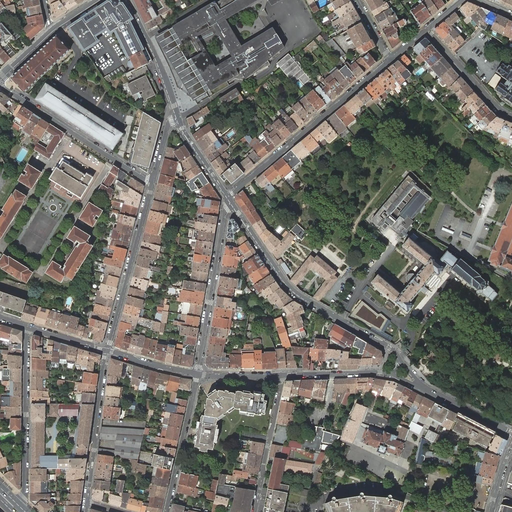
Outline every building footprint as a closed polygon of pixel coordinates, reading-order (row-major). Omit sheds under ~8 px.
[(40,5),(39,0),(25,0),(23,1),(24,6),(22,6),(18,7),(19,10),(22,9),(30,7),(40,5)] [(57,17),(67,11),(58,0),(53,0),(55,3),(51,5),(53,15),(57,17)] [(58,0),(67,11),(78,4),(74,0),(58,0)] [(107,28),(110,33),(115,30),(116,29),(127,21),(129,20),(130,20),(132,18),(122,4),(121,4),(121,3),(121,2),(120,2),(121,2),(120,2),(120,1),(120,0),(119,0),(111,0),(111,1),(111,2),(110,2),(109,1),(95,10),(96,11),(98,15),(94,18),(102,31),(107,28)] [(158,16),(159,16),(168,10),(171,9),(164,0),(160,0),(165,7),(155,13),(152,7),(148,0),(133,0),(140,13),(145,24),(158,16)] [(188,61),(194,72),(201,84),(205,82),(211,91),(213,95),(229,86),(226,82),(239,74),(235,68),(238,66),(246,79),(271,64),(268,61),(285,47),(273,28),(242,46),(226,20),(258,0),(268,0),(272,6),(281,0),(216,0),(168,29),(162,33),(159,35),(170,53),(180,47),(191,41),(199,54),(188,61)] [(351,2),(349,0),(337,0),(335,1),(333,2),(334,4),(333,4),(336,8),(337,10),(351,2)] [(365,0),(371,11),(386,3),(385,2),(383,3),(381,0),(365,0)] [(420,1),(420,0),(418,1),(420,4),(419,5),(417,4),(414,7),(414,8),(411,11),(410,11),(420,25),(431,16),(421,2),(420,1)] [(431,16),(438,11),(430,0),(427,0),(428,0),(424,3),(423,1),(421,2),(431,16)] [(430,0),(438,11),(445,5),(441,0),(430,0)] [(511,0),(501,0),(499,2),(511,8),(511,0)] [(314,2),(309,5),(314,13),(318,10),(314,2)] [(337,10),(335,11),(336,13),(337,12),(338,15),(334,17),(335,20),(355,10),(351,2),(337,10)] [(466,18),(470,15),(481,8),(468,2),(460,8),(466,18)] [(371,11),(375,17),(388,10),(390,9),(386,3),(371,11)] [(2,4),(0,5),(0,13),(2,12),(4,12),(7,9),(10,12),(12,17),(15,21),(16,10),(15,5),(11,5),(9,6),(5,7),(3,5),(2,4)] [(42,15),(40,5),(30,7),(22,9),(23,12),(27,11),(28,15),(25,16),(26,18),(32,17),(42,15)] [(395,14),(396,13),(396,12),(394,12),(392,8),(390,9),(388,10),(375,17),(378,23),(395,14)] [(470,15),(479,26),(490,12),(481,8),(470,15)] [(359,16),(355,10),(335,20),(332,22),(334,25),(338,23),(339,25),(337,26),(338,27),(359,16)] [(455,12),(444,22),(452,31),(454,29),(456,27),(454,23),(459,19),(455,12)] [(490,12),(479,26),(481,28),(483,25),(485,26),(487,23),(493,25),(497,15),(490,12)] [(378,23),(382,31),(399,22),(398,20),(395,22),(393,18),(396,16),(395,14),(378,23)] [(44,25),(42,15),(32,17),(26,18),(28,24),(22,30),(30,40),(43,29),(44,25)] [(493,25),(491,29),(502,34),(508,20),(497,15),(493,25)] [(151,29),(152,28),(157,25),(164,21),(164,19),(162,20),(159,16),(158,16),(145,24),(149,30),(151,29)] [(362,22),(359,16),(338,27),(339,30),(341,30),(342,32),(341,33),(341,34),(347,30),(362,22)] [(392,49),(401,42),(397,34),(397,33),(397,31),(396,29),(395,28),(396,28),(399,26),(399,27),(400,28),(406,25),(404,21),(408,19),(407,17),(399,22),(382,31),(387,39),(392,49)] [(86,23),(83,19),(69,28),(84,51),(85,50),(97,41),(94,37),(100,33),(102,31),(94,18),(92,20),(86,23)] [(0,34),(2,37),(6,41),(9,39),(11,40),(12,42),(16,39),(13,36),(12,35),(10,33),(0,21),(1,20),(0,20),(0,34)] [(134,66),(136,70),(146,65),(148,63),(152,61),(152,62),(153,61),(147,50),(143,52),(142,51),(144,50),(129,20),(127,21),(116,29),(115,30),(128,58),(129,57),(131,60),(129,61),(128,61),(128,62),(129,62),(128,64),(128,65),(128,64),(129,67),(131,67),(131,68),(132,68),(132,67),(134,66)] [(511,21),(508,20),(502,34),(511,38),(511,21)] [(357,48),(372,40),(362,22),(347,30),(357,48)] [(452,31),(444,22),(435,29),(435,30),(443,39),(452,31)] [(471,35),(471,36),(472,38),(476,34),(477,35),(480,31),(482,29),(481,28),(479,26),(471,35)] [(195,101),(207,94),(201,84),(194,72),(188,61),(180,47),(168,29),(159,35),(155,37),(185,87),(191,97),(193,102),(195,101)] [(443,39),(448,45),(459,35),(454,29),(452,31),(443,39)] [(16,39),(16,40),(21,35),(17,30),(14,33),(12,35),(13,36),(16,39)] [(448,45),(454,51),(465,41),(459,35),(448,45)] [(57,36),(11,79),(24,93),(70,51),(58,37),(57,36)] [(465,41),(454,51),(455,53),(472,38),(471,36),(465,41)] [(419,54),(431,44),(425,38),(413,48),(419,54)] [(332,39),(326,42),(339,58),(345,54),(332,39)] [(357,48),(361,54),(363,53),(367,51),(375,47),(372,40),(357,48)] [(316,44),(314,41),(307,46),(309,48),(309,49),(316,44)] [(436,50),(431,44),(419,54),(416,58),(422,64),(425,61),(436,50)] [(3,50),(11,58),(15,54),(8,46),(3,50)] [(0,57),(5,63),(11,58),(3,50),(1,47),(0,48),(0,57)] [(442,57),(436,50),(425,61),(428,64),(426,66),(429,69),(442,57)] [(408,52),(405,55),(411,62),(414,59),(408,52)] [(360,56),(370,68),(376,62),(369,53),(366,56),(363,53),(361,54),(359,55),(360,56)] [(314,90),(326,105),(331,100),(317,84),(294,57),(293,59),(288,54),(277,63),(281,68),(294,83),(299,79),(311,93),(314,90)] [(411,62),(405,55),(397,61),(405,68),(411,62)] [(355,62),(364,73),(370,68),(360,56),(359,57),(361,59),(358,61),(355,58),(352,59),(355,62)] [(429,71),(437,80),(440,77),(451,67),(442,57),(429,69),(426,71),(428,72),(429,71)] [(405,68),(397,61),(392,65),(404,79),(411,74),(405,68)] [(344,63),(345,64),(357,79),(364,73),(355,62),(350,66),(347,62),(344,63)] [(496,88),(495,90),(497,92),(502,96),(502,95),(505,97),(504,98),(505,99),(503,100),(510,105),(511,104),(511,67),(509,65),(507,67),(503,64),(502,63),(496,72),(501,76),(506,80),(504,83),(502,82),(501,82),(501,83),(500,83),(499,84),(498,84),(495,88),(496,88)] [(339,71),(350,84),(357,79),(345,64),(343,65),(345,67),(339,71)] [(399,85),(400,86),(402,84),(401,83),(405,80),(404,79),(392,65),(387,70),(399,85)] [(122,66),(108,75),(111,79),(125,70),(122,66)] [(461,77),(451,67),(440,77),(442,80),(440,82),(440,83),(442,86),(443,86),(446,84),(448,86),(445,88),(447,90),(461,77)] [(338,70),(331,75),(344,90),(350,84),(339,71),(338,70)] [(399,85),(387,70),(381,75),(393,89),(394,89),(396,92),(401,88),(399,85)] [(502,78),(495,74),(488,84),(495,88),(502,78)] [(325,80),(337,95),(344,90),(331,75),(325,80)] [(392,90),(393,89),(381,75),(375,79),(385,91),(389,88),(392,90)] [(149,82),(146,76),(128,84),(133,95),(139,92),(143,90),(147,99),(155,95),(149,82)] [(447,90),(448,91),(451,88),(456,94),(466,84),(461,77),(447,90)] [(317,84),(331,100),(337,95),(325,80),(323,78),(320,80),(321,81),(322,83),(320,85),(318,83),(317,84)] [(369,84),(382,99),(383,98),(381,95),(383,93),(385,96),(387,94),(385,91),(375,79),(369,84)] [(207,94),(211,91),(205,82),(201,84),(207,94)] [(41,93),(37,99),(44,103),(42,105),(49,109),(50,107),(69,119),(67,121),(74,125),(75,123),(94,136),(93,137),(99,142),(100,140),(113,148),(116,144),(117,145),(121,139),(120,138),(123,133),(120,131),(92,113),(47,84),(44,89),(43,88),(40,92),(41,93)] [(380,100),(382,99),(369,84),(364,89),(373,101),(378,97),(380,100)] [(466,84),(456,94),(462,100),(460,102),(461,104),(463,102),(474,92),(466,84)] [(237,96),(240,94),(236,88),(212,103),(216,110),(237,96)] [(363,105),(367,108),(374,102),(373,101),(364,89),(356,96),(363,105)] [(143,90),(139,92),(144,102),(147,100),(147,99),(143,90)] [(318,112),(326,105),(314,90),(311,93),(307,96),(306,95),(304,96),(305,97),(318,112)] [(0,101),(4,106),(11,99),(0,91),(0,101)] [(428,91),(425,94),(432,101),(435,98),(428,91)] [(480,98),(474,92),(463,102),(466,105),(462,108),(465,111),(480,98)] [(363,105),(356,96),(344,105),(352,114),(358,109),(363,105)] [(311,117),(318,112),(305,97),(299,103),(311,117)] [(485,105),(480,98),(465,111),(463,114),(465,116),(470,112),(471,110),(475,114),(485,105)] [(311,117),(299,103),(292,108),(292,109),(304,123),(311,117)] [(253,113),(247,104),(245,105),(251,114),(253,113)] [(335,113),(346,126),(355,118),(354,117),(352,114),(344,105),(335,113)] [(491,111),(485,105),(475,114),(473,116),(476,119),(475,121),(477,123),(491,111)] [(16,117),(14,122),(21,126),(20,127),(23,129),(33,113),(23,107),(16,117)] [(50,107),(49,109),(67,121),(69,119),(50,107)] [(192,116),(187,119),(189,127),(194,124),(196,123),(203,118),(211,113),(207,107),(201,110),(193,116),(192,116)] [(280,120),(291,134),(298,128),(289,118),(282,109),(279,112),(283,117),(280,120)] [(289,118),(298,128),(304,123),(292,109),(290,110),(294,114),(289,118)] [(477,123),(476,124),(482,130),(483,130),(497,117),(491,111),(477,123)] [(161,123),(143,112),(133,149),(133,152),(134,152),(131,162),(132,163),(137,164),(136,166),(147,173),(148,172),(151,160),(150,160),(152,153),(153,153),(157,139),(157,137),(159,132),(158,132),(159,126),(160,127),(161,123)] [(42,119),(33,113),(23,129),(22,131),(35,139),(33,140),(38,143),(46,131),(50,124),(42,119)] [(346,126),(335,113),(326,121),(338,135),(347,128),(346,126)] [(493,137),(497,139),(498,137),(505,120),(497,117),(483,130),(494,135),(493,137)] [(278,120),(273,124),(285,139),(291,134),(280,120),(279,119),(279,120),(278,120)] [(511,132),(511,123),(505,120),(498,137),(499,138),(499,140),(507,144),(511,132)] [(325,139),(329,143),(338,135),(326,121),(316,129),(323,136),(325,139)] [(75,123),(74,125),(80,129),(83,131),(87,134),(93,137),(94,136),(75,123)] [(38,143),(34,150),(49,159),(53,153),(52,152),(60,139),(61,140),(65,134),(50,124),(46,131),(49,132),(47,136),(49,137),(51,134),(54,136),(46,149),(38,143)] [(267,130),(265,131),(266,132),(269,138),(276,147),(285,139),(273,124),(271,126),(270,124),(265,128),(267,130)] [(196,132),(192,135),(196,141),(211,130),(208,126),(207,125),(204,127),(202,129),(200,130),(199,130),(196,132)] [(323,136),(316,129),(310,134),(316,142),(323,136)] [(211,130),(196,141),(203,152),(214,143),(217,141),(218,140),(216,138),(216,137),(214,134),(213,133),(211,130)] [(260,137),(257,139),(258,140),(268,153),(276,147),(269,138),(266,132),(264,134),(266,137),(263,140),(260,137)] [(309,152),(318,145),(316,142),(310,134),(301,142),(309,152)] [(316,142),(318,145),(325,139),(323,136),(316,142)] [(384,136),(380,141),(387,147),(391,143),(384,136)] [(52,152),(53,153),(61,140),(60,139),(52,152)] [(100,140),(99,142),(112,150),(113,148),(100,140)] [(250,142),(249,143),(253,148),(252,149),(260,160),(268,153),(258,140),(256,141),(258,144),(254,147),(252,144),(250,142)] [(300,160),(309,152),(301,142),(292,150),(300,160)] [(214,143),(203,152),(207,158),(218,149),(214,143)] [(225,143),(221,147),(218,149),(207,158),(211,163),(221,156),(222,155),(220,153),(223,151),(228,147),(225,143)] [(168,147),(164,159),(174,161),(175,155),(175,151),(181,160),(178,162),(180,163),(191,156),(184,145),(177,149),(168,147)] [(260,160),(252,149),(250,151),(251,152),(252,153),(253,153),(250,155),(248,153),(246,154),(254,165),(260,160)] [(282,158),(291,169),(301,161),(300,160),(292,150),(282,158)] [(221,156),(211,163),(216,170),(225,162),(225,161),(223,162),(222,160),(229,155),(226,151),(224,153),(222,155),(221,156)] [(254,165),(246,154),(244,156),(247,159),(238,166),(244,174),(254,165)] [(191,156),(180,163),(181,165),(183,164),(187,169),(183,172),(184,175),(198,166),(191,156)] [(281,176),(282,177),(291,169),(282,158),(272,166),(280,175),(281,176)] [(164,159),(160,173),(175,177),(178,178),(178,177),(176,176),(175,174),(177,168),(182,170),(181,165),(180,163),(178,162),(174,161),(164,159)] [(228,160),(225,162),(216,170),(220,176),(235,164),(234,162),(231,164),(228,160)] [(50,179),(81,198),(82,196),(88,187),(87,187),(93,177),(87,173),(86,175),(63,162),(59,169),(57,168),(51,177),(50,179)] [(420,169),(423,172),(424,171),(429,167),(427,163),(421,168),(422,168),(420,169)] [(238,166),(235,164),(220,176),(224,181),(227,179),(231,184),(244,174),(238,166)] [(19,181),(32,189),(42,173),(28,165),(25,171),(27,173),(25,176),(22,175),(19,181)] [(119,170),(114,166),(110,172),(112,173),(104,186),(102,185),(98,191),(112,199),(114,191),(109,188),(116,176),(117,177),(119,170)] [(184,175),(185,177),(186,176),(188,175),(191,179),(202,172),(198,166),(184,175)] [(281,176),(280,175),(272,166),(263,174),(269,182),(271,183),(273,186),(276,184),(275,182),(281,176)] [(127,174),(119,170),(117,177),(117,180),(142,195),(144,186),(132,178),(128,185),(127,184),(127,183),(123,181),(127,174)] [(112,173),(110,172),(102,185),(104,186),(112,173)] [(186,182),(192,191),(197,189),(200,189),(195,183),(196,182),(197,180),(198,179),(204,187),(209,183),(202,172),(191,179),(189,180),(186,182)] [(160,173),(158,183),(172,187),(175,177),(160,173)] [(269,182),(263,174),(256,180),(262,188),(269,182)] [(394,221),(419,191),(423,194),(424,192),(424,191),(422,189),(422,190),(415,184),(416,183),(408,176),(371,220),(380,227),(381,225),(385,229),(389,224),(392,226),(395,222),(394,221)] [(142,195),(117,180),(114,191),(112,199),(111,200),(139,208),(142,195)] [(158,183),(156,191),(170,195),(173,196),(175,188),(172,187),(158,183)] [(200,189),(197,189),(197,192),(201,191),(205,197),(200,198),(200,197),(197,196),(197,198),(198,198),(220,202),(221,200),(209,183),(204,187),(200,189)] [(0,238),(1,239),(24,202),(23,201),(26,197),(16,190),(13,195),(12,194),(3,210),(2,209),(0,208),(0,238)] [(156,191),(153,200),(167,204),(170,195),(156,191)] [(240,207),(249,201),(243,191),(236,196),(236,200),(240,207)] [(423,194),(419,191),(394,221),(395,222),(392,226),(390,228),(399,235),(401,233),(403,230),(405,228),(407,230),(414,222),(411,220),(427,201),(426,199),(427,198),(423,194)] [(266,202),(268,204),(271,202),(265,194),(262,196),(266,202)] [(199,206),(219,209),(220,202),(198,198),(197,206),(199,206)] [(139,208),(111,200),(110,204),(122,207),(121,212),(113,210),(112,212),(118,214),(136,218),(139,208)] [(153,200),(151,210),(168,215),(169,215),(172,205),(170,205),(167,204),(153,200)] [(255,210),(255,209),(252,204),(249,201),(240,207),(246,216),(255,210)] [(511,238),(511,202),(504,221),(503,221),(502,225),(500,229),(501,229),(494,246),(493,246),(490,253),(491,254),(488,261),(491,262),(490,265),(496,267),(497,265),(499,266),(500,267),(500,266),(507,251),(511,238)] [(80,218),(93,227),(97,221),(94,219),(96,215),(99,217),(103,211),(90,203),(80,218)] [(218,217),(219,209),(199,206),(197,214),(199,214),(218,217)] [(151,210),(148,220),(166,224),(168,215),(151,210)] [(260,220),(261,219),(260,218),(257,214),(255,210),(246,216),(253,225),(260,220)] [(134,226),(136,218),(118,214),(117,217),(119,217),(119,220),(117,219),(117,221),(119,222),(134,226)] [(216,225),(218,217),(199,214),(198,220),(194,219),(194,221),(216,225)] [(236,231),(240,229),(233,219),(230,220),(226,238),(232,239),(234,239),(235,235),(233,235),(233,233),(234,233),(236,231)] [(148,220),(145,232),(160,236),(161,236),(164,237),(165,234),(163,234),(163,233),(158,231),(160,226),(163,227),(164,226),(167,227),(168,225),(166,224),(148,220)] [(194,221),(189,220),(188,223),(196,225),(195,230),(215,233),(216,225),(194,221)] [(266,229),(266,228),(264,224),(260,220),(253,225),(260,236),(266,229)] [(114,229),(113,231),(131,235),(134,226),(119,222),(117,229),(116,228),(114,228),(114,229)] [(307,234),(297,224),(290,230),(301,241),(307,234)] [(87,241),(90,238),(90,236),(75,227),(68,238),(76,243),(77,241),(80,243),(77,247),(65,265),(66,266),(63,270),(60,268),(61,267),(53,262),(46,273),(62,283),(63,281),(65,278),(66,278),(67,278),(67,277),(70,279),(72,280),(93,246),(91,245),(88,243),(88,242),(88,241),(87,241)] [(195,230),(193,229),(192,239),(197,240),(213,243),(215,233),(195,230)] [(260,236),(264,242),(271,235),(271,234),(266,229),(260,236)] [(113,231),(112,238),(129,243),(131,235),(113,231)] [(272,255),(276,260),(290,243),(295,237),(289,231),(281,241),(280,242),(271,253),(272,255)] [(158,246),(161,236),(160,236),(145,232),(142,241),(157,245),(158,246)] [(444,269),(441,265),(437,262),(414,243),(415,241),(418,237),(413,233),(411,236),(410,236),(408,239),(406,241),(402,246),(407,250),(410,253),(414,256),(418,259),(421,262),(422,263),(425,265),(422,268),(422,269),(416,276),(413,273),(408,274),(406,277),(406,281),(409,284),(403,291),(402,292),(400,294),(398,292),(397,291),(378,275),(371,283),(373,284),(377,287),(402,309),(406,312),(407,313),(413,306),(413,305),(412,304),(410,302),(419,292),(420,290),(424,286),(425,284),(434,273),(437,275),(438,276),(444,269)] [(248,241),(244,235),(236,240),(237,244),(239,242),(241,245),(248,241)] [(264,242),(271,253),(280,242),(271,235),(264,242)] [(129,243),(112,238),(110,245),(111,245),(127,250),(129,243)] [(212,250),(213,243),(197,240),(196,244),(191,244),(191,246),(196,247),(212,250)] [(142,241),(140,248),(158,253),(160,253),(161,248),(167,250),(167,248),(158,246),(157,245),(142,241)] [(253,248),(248,241),(241,245),(238,248),(238,250),(240,249),(244,254),(253,248)] [(417,242),(415,241),(414,243),(437,262),(439,260),(417,242)] [(107,258),(124,262),(127,250),(111,245),(110,249),(112,250),(115,251),(114,256),(108,254),(107,258)] [(238,248),(225,246),(224,255),(240,257),(239,255),(237,255),(238,248)] [(190,251),(189,253),(194,254),(211,257),(212,250),(196,247),(195,251),(190,251)] [(140,248),(139,255),(154,259),(155,260),(155,258),(156,258),(157,254),(161,255),(161,254),(160,253),(158,253),(140,248)] [(257,254),(253,248),(244,254),(240,257),(240,259),(241,258),(242,259),(246,257),(248,260),(257,254)] [(451,267),(457,259),(447,250),(439,260),(437,262),(441,265),(444,262),(448,265),(451,267)] [(507,251),(500,266),(511,271),(511,272),(511,273),(511,259),(505,257),(507,251)] [(188,260),(191,261),(193,261),(209,264),(211,257),(194,254),(194,258),(192,258),(189,257),(188,260)] [(264,265),(257,254),(248,260),(243,264),(250,275),(264,265)] [(2,269),(22,281),(22,280),(27,283),(33,273),(28,270),(29,269),(9,257),(9,258),(4,255),(0,261),(0,266),(3,268),(2,269)] [(139,255),(136,265),(151,269),(152,269),(155,270),(156,267),(152,266),(154,259),(139,255)] [(240,259),(240,257),(224,255),(222,266),(236,268),(237,268),(238,260),(240,260),(240,259)] [(312,298),(319,301),(329,289),(338,279),(334,275),(336,272),(333,269),(332,269),(327,265),(320,259),(321,259),(318,256),(317,256),(314,259),(311,256),(308,259),(301,267),(290,280),(290,281),(296,286),(296,285),(311,268),(318,274),(326,280),(312,298)] [(103,262),(103,263),(122,269),(124,262),(107,258),(106,257),(105,263),(103,262)] [(457,259),(451,267),(450,267),(449,269),(449,270),(450,271),(452,271),(455,273),(454,274),(455,275),(456,274),(459,276),(458,277),(459,278),(460,277),(463,279),(462,280),(463,281),(464,280),(466,283),(466,284),(467,284),(467,283),(470,286),(470,287),(470,288),(471,287),(472,287),(473,287),(476,290),(476,291),(476,293),(478,294),(482,294),(488,298),(491,300),(491,301),(492,301),(498,294),(494,291),(494,290),(489,286),(488,281),(487,280),(486,280),(484,281),(481,277),(480,276),(481,275),(480,275),(479,275),(476,273),(477,272),(476,271),(476,272),(473,270),(473,269),(472,268),(472,269),(469,267),(469,266),(468,265),(468,266),(465,263),(466,263),(465,262),(464,263),(461,260),(462,259),(461,259),(460,259),(459,259),(459,260),(457,259)] [(208,273),(209,264),(193,261),(192,270),(208,273)] [(122,269),(103,263),(102,266),(106,267),(105,274),(120,278),(122,269)] [(136,265),(133,277),(148,281),(151,281),(151,279),(150,278),(152,269),(151,269),(136,265)] [(270,274),(264,265),(250,275),(249,275),(251,278),(255,283),(254,284),(254,285),(270,274)] [(222,266),(220,276),(235,279),(236,268),(222,266)] [(206,284),(208,273),(192,270),(190,281),(206,284)] [(120,278),(105,274),(102,284),(117,288),(120,278)] [(275,282),(270,274),(254,285),(257,290),(256,290),(258,293),(262,291),(275,282)] [(237,281),(238,279),(235,279),(220,276),(218,286),(234,289),(236,289),(236,286),(237,282),(237,281)] [(133,277),(130,287),(145,291),(145,292),(146,288),(144,287),(145,282),(147,283),(148,281),(133,277)] [(182,287),(181,288),(196,291),(205,292),(206,284),(190,281),(185,280),(183,287),(182,287)] [(280,288),(275,282),(262,291),(265,296),(264,297),(265,299),(267,297),(280,288)] [(102,284),(101,284),(100,289),(98,289),(98,291),(115,295),(117,288),(102,284)] [(217,297),(232,299),(234,289),(218,286),(217,297)] [(130,287),(128,296),(142,300),(143,298),(144,298),(145,294),(145,293),(144,293),(145,291),(130,287)] [(287,294),(280,288),(267,297),(272,304),(277,301),(287,294)] [(98,291),(97,290),(97,292),(98,293),(97,297),(113,301),(115,295),(98,291)] [(26,303),(27,301),(0,291),(0,305),(22,313),(26,303)] [(202,305),(205,292),(196,291),(196,293),(182,291),(182,294),(180,293),(179,298),(177,298),(177,301),(182,302),(184,302),(202,305)] [(277,301),(281,308),(283,307),(294,301),(287,294),(277,301)] [(128,296),(125,304),(141,309),(143,309),(144,307),(141,306),(142,300),(128,296)] [(97,297),(96,297),(95,302),(94,302),(93,303),(96,304),(112,308),(113,301),(97,297)] [(233,310),(243,311),(243,310),(241,309),(242,308),(238,307),(238,304),(238,303),(231,302),(232,299),(217,297),(215,307),(233,310)] [(302,306),(294,301),(283,307),(287,314),(302,306)] [(355,309),(351,315),(372,327),(370,330),(390,342),(393,338),(384,333),(391,322),(381,314),(378,315),(362,301),(355,309)] [(182,314),(184,315),(200,317),(202,305),(184,302),(182,314)] [(38,307),(38,306),(26,303),(22,313),(21,318),(33,322),(38,307)] [(109,317),(112,308),(96,304),(94,312),(109,317)] [(125,304),(123,313),(143,318),(144,315),(140,314),(141,309),(125,304)] [(291,346),(309,348),(309,342),(304,341),(304,342),(303,342),(302,338),(306,336),(303,327),(304,327),(302,323),(303,322),(301,317),(300,317),(300,314),(304,313),(302,307),(302,306),(287,314),(286,315),(289,323),(290,326),(292,325),(292,327),(288,328),(287,323),(284,324),(287,335),(288,337),(291,346)] [(45,325),(50,311),(38,307),(33,322),(45,325)] [(213,317),(231,320),(231,318),(232,318),(233,313),(232,313),(233,310),(215,307),(213,317)] [(64,308),(62,314),(57,329),(66,332),(71,317),(71,316),(72,314),(65,312),(66,309),(64,308)] [(57,329),(62,314),(50,311),(45,325),(57,329)] [(94,312),(90,311),(90,313),(91,313),(90,318),(92,319),(108,323),(109,317),(94,312)] [(244,340),(250,340),(254,322),(255,314),(249,312),(247,322),(246,332),(244,340)] [(123,313),(121,322),(134,325),(135,325),(136,326),(137,322),(143,324),(144,322),(145,319),(143,318),(123,313)] [(174,325),(178,325),(198,328),(200,317),(184,315),(182,314),(181,321),(183,321),(183,323),(181,323),(177,322),(176,322),(174,321),(173,324),(174,325)] [(79,319),(71,316),(71,317),(66,332),(75,334),(78,322),(79,319)] [(230,322),(231,320),(213,317),(211,326),(229,329),(230,326),(231,327),(232,322),(230,322)] [(281,340),(288,337),(287,335),(284,324),(281,317),(275,319),(274,320),(281,340)] [(106,331),(108,323),(92,319),(90,326),(93,327),(106,331)] [(154,330),(160,332),(161,323),(158,322),(153,321),(153,322),(151,330),(154,330)] [(78,322),(75,334),(82,337),(86,324),(78,322)] [(121,322),(119,330),(125,332),(126,331),(127,330),(128,330),(132,331),(134,325),(121,322)] [(86,324),(82,337),(87,338),(88,333),(90,333),(90,331),(92,332),(93,327),(90,326),(86,324)] [(331,339),(338,343),(345,331),(334,324),(330,331),(328,334),(332,336),(331,339)] [(12,328),(2,325),(0,331),(0,339),(9,342),(10,340),(12,328)] [(188,336),(197,337),(198,328),(178,325),(178,327),(179,327),(180,328),(179,333),(181,333),(180,335),(185,336),(188,336)] [(231,331),(230,329),(229,329),(211,326),(210,336),(225,338),(227,339),(228,335),(229,335),(230,334),(231,331)] [(102,342),(106,331),(93,327),(92,332),(95,333),(93,340),(102,343),(102,342)] [(22,331),(12,328),(10,340),(9,342),(9,344),(11,344),(12,340),(18,342),(22,343),(22,331)] [(114,347),(121,349),(125,335),(126,333),(127,333),(128,330),(127,330),(126,331),(125,332),(119,330),(114,347)] [(347,345),(352,348),(352,346),(356,337),(345,331),(338,343),(345,347),(347,345)] [(132,337),(128,351),(134,353),(139,336),(132,334),(132,337)] [(32,337),(32,350),(37,351),(37,347),(39,347),(39,345),(42,345),(43,338),(35,335),(32,337)] [(125,335),(121,349),(128,351),(132,337),(130,337),(130,339),(126,337),(127,336),(125,335)] [(134,353),(141,355),(146,338),(145,336),(141,335),(140,335),(139,336),(134,353)] [(184,341),(183,344),(196,346),(197,337),(188,336),(187,342),(184,341)] [(210,336),(209,343),(222,346),(224,346),(225,338),(210,336)] [(284,348),(291,346),(288,337),(281,340),(284,348)] [(359,349),(358,353),(363,354),(367,343),(356,337),(352,346),(359,349)] [(141,355),(148,357),(149,350),(148,349),(150,339),(146,338),(141,355)] [(318,349),(327,349),(328,340),(315,338),(314,342),(309,342),(309,348),(313,348),(318,349)] [(148,357),(154,359),(156,352),(157,345),(158,342),(153,340),(151,350),(149,350),(148,357)] [(165,362),(172,363),(176,344),(169,342),(168,347),(165,362)] [(399,342),(396,344),(402,351),(405,348),(399,342)] [(60,356),(59,362),(67,363),(68,345),(61,343),(60,350),(60,356)] [(209,343),(207,354),(221,357),(225,358),(226,353),(224,353),(224,352),(223,352),(221,351),(222,346),(209,343)] [(367,343),(363,354),(367,355),(369,351),(371,353),(370,356),(373,356),(377,349),(367,343)] [(172,363),(179,365),(182,350),(182,348),(183,345),(176,344),(172,363)] [(32,350),(32,358),(42,359),(42,349),(42,348),(42,345),(39,345),(39,347),(37,347),(37,351),(32,350)] [(68,345),(67,363),(74,364),(73,368),(75,368),(75,366),(75,365),(78,348),(68,345)] [(154,359),(165,362),(168,347),(157,345),(156,352),(154,359)] [(308,354),(309,348),(291,346),(293,352),(294,356),(295,355),(295,354),(303,355),(303,368),(303,371),(309,370),(309,369),(309,362),(310,362),(310,360),(308,360),(308,355),(308,354)] [(4,354),(22,356),(22,350),(10,348),(9,351),(0,349),(0,353),(2,353),(2,354),(4,354)] [(84,350),(78,348),(75,365),(75,366),(81,367),(81,366),(84,350)] [(317,355),(318,349),(313,348),(309,348),(308,354),(308,355),(308,360),(310,360),(310,362),(309,362),(309,369),(309,370),(312,370),(312,369),(313,360),(310,359),(310,355),(314,355),(317,355)] [(42,349),(42,359),(45,359),(52,360),(52,354),(47,353),(48,350),(42,349)] [(52,354),(52,360),(51,362),(51,366),(55,367),(58,367),(59,362),(60,356),(53,355),(54,349),(53,349),(53,350),(52,354)] [(242,369),(254,369),(254,350),(254,349),(241,349),(241,352),(242,369)] [(277,369),(286,368),(285,352),(284,349),(275,350),(276,352),(277,369)] [(317,360),(326,361),(327,349),(318,349),(317,355),(317,359),(317,360)] [(337,362),(339,362),(340,351),(340,350),(337,350),(327,349),(326,361),(328,361),(328,360),(328,358),(337,359),(337,361),(337,362)] [(373,356),(372,365),(377,365),(383,358),(381,351),(377,349),(373,356)] [(90,352),(84,350),(81,366),(81,367),(81,368),(85,368),(85,370),(87,370),(90,352)] [(182,350),(179,365),(191,367),(192,367),(194,354),(194,353),(191,353),(191,356),(184,354),(185,352),(185,350),(182,350)] [(260,369),(262,369),(262,354),(261,350),(254,350),(254,369),(260,369)] [(229,369),(242,369),(241,352),(239,351),(239,352),(238,351),(233,351),(232,353),(230,353),(230,354),(229,358),(229,369)] [(339,362),(338,370),(358,369),(359,366),(361,361),(347,360),(347,352),(340,351),(339,362)] [(101,355),(90,352),(87,370),(87,372),(89,372),(89,370),(92,371),(94,359),(100,361),(101,355)] [(262,369),(277,369),(276,352),(273,352),(273,353),(266,354),(266,352),(264,352),(264,354),(262,354),(262,369)] [(286,368),(297,368),(294,356),(293,352),(285,352),(286,368)] [(4,354),(3,360),(9,360),(9,366),(3,366),(3,367),(0,366),(0,368),(22,369),(22,356),(4,354)] [(208,368),(229,369),(229,358),(225,358),(224,361),(221,361),(221,357),(207,354),(205,364),(208,368)] [(359,366),(372,365),(373,356),(370,356),(369,359),(367,359),(367,355),(363,354),(361,361),(359,366)] [(32,358),(32,369),(46,371),(46,368),(45,368),(45,361),(45,359),(42,359),(32,358)] [(110,359),(108,376),(118,377),(121,377),(123,362),(111,358),(110,359)] [(143,368),(133,365),(131,381),(131,384),(139,386),(140,385),(140,383),(143,368)] [(2,378),(2,381),(22,381),(22,369),(0,368),(0,371),(2,371),(2,378)] [(151,371),(143,368),(140,383),(140,385),(147,387),(147,386),(151,371)] [(46,371),(32,369),(32,376),(42,378),(45,378),(48,378),(48,371),(46,371)] [(157,373),(151,371),(147,386),(153,387),(154,388),(155,383),(158,373),(157,373)] [(87,372),(83,372),(82,383),(97,385),(98,374),(89,372),(87,372)] [(170,375),(158,373),(155,383),(154,388),(153,394),(154,394),(156,388),(157,389),(158,384),(164,385),(163,390),(166,391),(166,390),(167,386),(170,375)] [(181,378),(170,375),(167,386),(166,390),(168,391),(169,390),(177,392),(178,388),(181,378)] [(42,378),(32,376),(31,390),(49,391),(49,389),(45,388),(45,378),(42,378)] [(118,377),(108,376),(107,385),(119,387),(120,386),(117,385),(118,377)] [(182,378),(181,378),(178,388),(180,389),(190,391),(192,380),(182,378)] [(357,378),(347,379),(347,389),(346,393),(350,393),(357,393),(357,378)] [(357,393),(362,392),(369,378),(357,378),(357,393)] [(369,378),(362,392),(363,393),(364,392),(365,393),(366,390),(368,391),(374,378),(369,378)] [(368,391),(366,396),(368,397),(369,393),(371,390),(378,393),(376,396),(379,397),(380,394),(386,380),(374,378),(368,391)] [(315,380),(311,399),(313,399),(314,395),(324,397),(327,379),(315,380)] [(347,379),(334,379),(335,390),(333,399),(331,407),(334,408),(337,392),(338,390),(344,389),(343,392),(341,397),(340,403),(337,409),(339,409),(342,403),(346,393),(347,389),(347,379)] [(300,380),(293,381),(290,396),(291,397),(292,393),(296,394),(295,397),(297,398),(300,380)] [(308,380),(300,380),(297,398),(297,399),(303,400),(303,398),(305,398),(305,395),(308,380)] [(315,380),(308,380),(305,395),(305,398),(303,398),(309,399),(309,401),(311,402),(311,399),(315,380)] [(394,382),(386,380),(380,394),(380,396),(381,397),(382,395),(389,398),(388,400),(390,401),(391,399),(398,384),(394,382)] [(2,396),(4,396),(21,396),(22,381),(2,381),(2,385),(10,385),(10,393),(2,393),(2,396)] [(282,397),(281,401),(289,402),(290,397),(290,396),(293,381),(285,381),(282,397)] [(77,392),(95,394),(97,385),(82,383),(78,382),(77,392)] [(391,399),(390,401),(396,404),(397,402),(398,402),(405,387),(398,384),(391,399)] [(119,387),(107,385),(105,397),(119,399),(121,399),(122,396),(121,396),(122,390),(123,390),(123,387),(119,387)] [(412,391),(405,387),(398,402),(401,404),(401,406),(404,407),(405,404),(412,391)] [(200,447),(200,451),(207,452),(208,449),(213,450),(215,443),(216,443),(219,429),(217,428),(218,425),(216,425),(217,422),(225,416),(224,414),(228,411),(229,413),(235,408),(240,409),(239,413),(254,416),(254,414),(261,415),(261,413),(265,414),(267,401),(263,400),(264,394),(261,394),(261,392),(254,391),(254,394),(250,393),(250,392),(243,391),(243,392),(236,391),(236,393),(229,392),(229,391),(225,390),(225,391),(216,390),(216,389),(207,395),(209,397),(208,398),(207,398),(206,405),(205,404),(204,408),(206,408),(204,415),(201,415),(200,422),(198,421),(196,429),(199,429),(197,436),(195,436),(194,443),(195,443),(195,446),(200,447)] [(417,394),(412,391),(405,404),(411,407),(417,394)] [(77,392),(74,392),(74,394),(77,394),(76,404),(82,404),(94,405),(95,394),(77,392)] [(417,410),(417,409),(424,397),(417,394),(411,407),(417,410)] [(7,407),(21,407),(21,396),(4,396),(2,396),(0,396),(0,406),(1,407),(6,407),(7,407)] [(119,399),(105,397),(104,406),(118,408),(119,399)] [(417,409),(428,415),(435,403),(424,397),(417,409)] [(146,409),(142,409),(142,411),(149,411),(150,408),(151,400),(148,399),(146,409)] [(178,399),(177,405),(185,407),(187,401),(178,399)] [(289,402),(281,401),(279,412),(291,415),(293,405),(295,406),(296,404),(289,402)] [(340,436),(338,439),(353,444),(354,440),(355,440),(360,426),(361,423),(367,407),(356,403),(341,433),(340,436)] [(428,415),(427,418),(438,424),(434,433),(433,434),(429,432),(426,438),(425,437),(424,439),(422,439),(417,463),(423,464),(426,451),(428,439),(433,442),(437,434),(441,426),(449,410),(435,403),(428,415)] [(45,404),(31,404),(30,475),(46,475),(46,469),(56,468),(58,468),(60,468),(66,468),(85,468),(88,452),(94,405),(82,404),(80,414),(74,459),(58,459),(58,456),(44,455),(44,422),(45,422),(45,418),(46,418),(46,417),(59,417),(59,414),(60,404),(50,404),(50,413),(47,413),(47,411),(45,411),(45,404)] [(76,404),(60,404),(59,414),(78,414),(80,414),(82,404),(76,404)] [(161,408),(161,410),(171,413),(184,415),(185,407),(177,405),(174,405),(172,404),(170,404),(169,407),(165,406),(164,409),(161,408)] [(118,408),(104,406),(102,418),(116,419),(119,420),(120,408),(118,408)] [(0,418),(6,418),(10,418),(21,418),(21,407),(7,407),(6,407),(1,407),(1,409),(4,409),(4,414),(0,413),(0,418)] [(457,415),(449,410),(441,426),(449,430),(450,428),(457,415)] [(182,422),(184,415),(171,413),(166,412),(165,418),(167,419),(168,419),(182,422)] [(291,415),(279,412),(276,424),(288,426),(291,427),(291,425),(293,415),(291,415)] [(80,414),(78,414),(72,455),(58,456),(58,459),(74,459),(80,414)] [(494,434),(457,415),(450,428),(487,447),(494,434)] [(10,430),(21,430),(21,418),(10,418),(10,430)] [(181,428),(182,422),(168,419),(168,422),(169,422),(168,425),(181,428)] [(383,431),(361,423),(360,426),(366,429),(382,435),(383,431)] [(409,425),(407,429),(409,430),(418,434),(420,431),(412,427),(413,425),(410,423),(409,425)] [(179,435),(181,428),(168,425),(168,428),(165,428),(163,427),(162,431),(166,432),(179,435)] [(295,425),(291,425),(291,427),(290,434),(288,442),(287,447),(293,448),(301,449),(302,444),(303,443),(292,440),(295,425)] [(401,426),(399,425),(398,426),(395,435),(393,434),(384,431),(383,431),(382,435),(366,429),(362,438),(365,439),(363,443),(377,448),(378,448),(377,451),(385,455),(386,452),(388,452),(391,453),(400,457),(409,430),(407,429),(401,426)] [(360,426),(355,440),(363,443),(365,439),(362,438),(366,429),(360,426)] [(144,430),(101,427),(101,431),(100,433),(114,434),(117,434),(143,436),(144,434),(144,430)] [(334,442),(336,443),(338,439),(340,436),(337,435),(330,433),(325,431),(324,432),(324,433),(322,433),(322,430),(317,429),(318,428),(316,427),(314,433),(313,433),(313,437),(313,438),(313,441),(311,441),(311,440),(307,439),(307,440),(303,439),(303,443),(302,444),(301,449),(306,450),(306,447),(310,448),(309,450),(313,451),(315,451),(321,452),(322,445),(321,445),(322,442),(326,442),(330,442),(330,443),(334,444),(334,442)] [(178,441),(179,435),(166,432),(162,431),(161,437),(165,438),(178,441)] [(142,442),(143,436),(117,434),(116,440),(115,450),(114,456),(128,459),(127,466),(126,473),(125,475),(134,477),(135,473),(137,463),(140,451),(142,442)] [(445,439),(437,434),(433,442),(442,443),(445,439)] [(507,440),(496,435),(491,444),(490,443),(488,446),(490,447),(487,452),(500,456),(507,440)] [(176,449),(178,441),(165,438),(161,437),(156,436),(155,441),(161,443),(160,446),(176,449)] [(249,452),(248,453),(262,455),(264,443),(253,442),(251,442),(250,443),(252,444),(251,452),(249,452)] [(272,444),(269,457),(274,458),(284,459),(286,460),(287,457),(285,457),(287,448),(292,449),(293,448),(287,447),(272,444)] [(158,455),(174,458),(176,449),(160,446),(160,448),(154,447),(153,454),(154,454),(158,455)] [(98,448),(97,454),(113,456),(114,456),(115,450),(98,448)] [(321,465),(323,460),(327,453),(321,452),(315,451),(315,453),(320,454),(315,464),(316,465),(321,465)] [(485,452),(482,462),(496,467),(498,462),(500,456),(487,452),(485,452)] [(246,465),(259,467),(262,455),(248,453),(246,465)] [(113,456),(97,454),(96,462),(112,464),(113,456)] [(171,470),(174,458),(158,455),(154,454),(152,466),(155,467),(158,467),(171,470)] [(268,488),(288,493),(289,484),(289,483),(280,481),(282,467),(307,474),(308,474),(309,474),(310,473),(310,472),(311,472),(311,471),(314,472),(315,471),(316,465),(315,464),(286,460),(284,459),(274,458),(268,488)] [(9,472),(3,475),(18,489),(20,489),(21,461),(8,466),(7,466),(9,472)] [(112,464),(96,462),(95,469),(111,471),(112,464)] [(496,467),(482,462),(479,476),(493,479),(496,467)] [(147,465),(137,463),(135,473),(138,474),(145,475),(145,473),(146,467),(147,465)] [(248,473),(258,474),(259,467),(246,465),(244,464),(242,471),(248,473)] [(169,480),(171,470),(158,467),(155,467),(153,477),(156,477),(169,480)] [(111,471),(95,469),(94,476),(110,478),(111,471)] [(234,470),(232,476),(236,477),(247,479),(248,476),(248,473),(242,471),(234,470)] [(181,472),(178,484),(195,488),(198,476),(181,472)] [(318,472),(314,484),(318,485),(322,474),(318,472)] [(220,473),(218,480),(218,483),(223,484),(224,480),(235,482),(236,479),(239,479),(239,477),(236,477),(232,476),(220,473)] [(474,475),(473,479),(472,481),(491,485),(493,479),(479,476),(474,475)] [(154,485),(167,487),(169,480),(156,477),(154,485)] [(109,482),(94,480),(93,489),(109,491),(110,484),(111,484),(111,482),(109,482)] [(124,483),(124,481),(118,480),(116,492),(120,492),(122,493),(123,491),(124,483)] [(43,481),(30,481),(30,494),(48,494),(48,493),(48,490),(43,490),(41,490),(41,483),(43,483),(43,481)] [(82,493),(84,481),(66,481),(64,481),(64,483),(71,483),(71,488),(72,493),(82,493)] [(165,499),(167,487),(150,484),(147,484),(147,485),(149,486),(147,496),(151,497),(165,499)] [(195,488),(178,484),(176,492),(188,495),(191,496),(194,497),(196,488),(195,488)] [(289,484),(288,493),(309,497),(312,489),(289,484)] [(250,511),(255,490),(237,487),(232,508),(231,508),(230,511),(250,511)] [(264,507),(282,511),(283,511),(288,493),(268,488),(264,507)] [(109,491),(93,489),(92,497),(94,499),(102,501),(104,492),(108,493),(109,491)] [(122,493),(120,506),(127,508),(131,493),(131,492),(131,490),(129,490),(128,494),(122,493)] [(120,506),(122,493),(120,492),(120,494),(120,495),(120,497),(112,494),(112,493),(113,493),(113,491),(110,491),(108,503),(120,506)] [(216,493),(211,492),(207,491),(205,497),(214,499),(215,495),(216,493)] [(131,493),(127,508),(139,511),(145,511),(146,506),(142,505),(142,503),(142,502),(133,499),(134,494),(133,494),(131,493)] [(30,501),(35,506),(41,501),(47,501),(48,494),(30,494),(30,501)] [(229,499),(215,495),(214,499),(214,503),(211,511),(217,511),(218,507),(215,506),(215,504),(225,507),(224,509),(224,510),(226,511),(227,507),(229,499)] [(325,503),(328,511),(399,511),(403,502),(392,499),(392,498),(391,498),(390,499),(389,499),(388,498),(388,497),(387,497),(387,498),(364,495),(362,496),(361,496),(359,496),(337,499),(336,499),(335,500),(334,500),(333,500),(332,500),(332,501),(325,503)] [(143,503),(142,503),(142,505),(146,506),(162,509),(165,499),(151,497),(150,505),(145,504),(143,503)] [(503,498),(498,511),(511,511),(511,500),(510,500),(508,499),(504,498),(504,499),(503,498)] [(41,501),(35,506),(41,511),(47,511),(54,505),(56,505),(56,503),(56,501),(51,501),(47,501),(41,501)] [(185,506),(174,503),(171,511),(183,511),(185,507),(185,506)]
